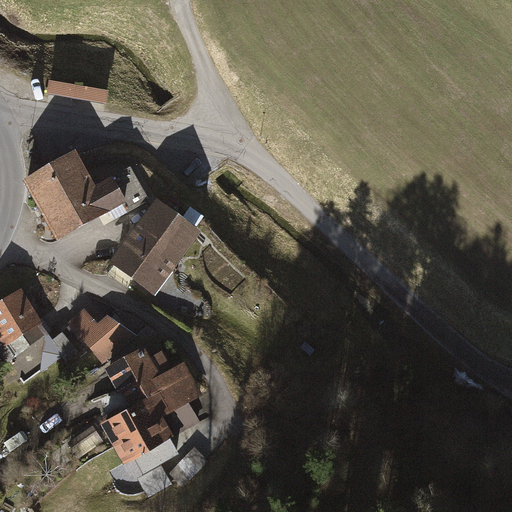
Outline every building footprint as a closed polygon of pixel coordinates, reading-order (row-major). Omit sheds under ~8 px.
[(48,82),(46,95),(106,104),(108,92),(48,82)] [(20,182),(55,243),(122,205),(127,213),(149,200),(130,168),(95,188),(74,152),(20,182)] [(152,299),(200,237),(156,203),(108,264),(152,299)] [(22,287),(0,301),(0,333),(16,357),(53,332),(22,287)] [(108,316),(97,325),(84,309),(69,324),(88,345),(104,365),(137,336),(108,316)] [(88,345),(69,324),(50,340),(69,362),(88,345)] [(144,348),(104,372),(118,396),(122,394),(130,408),(99,426),(112,447),(161,418),(199,395),(184,369),(175,375),(163,356),(153,362),(144,348)] [(172,438),(161,418),(112,447),(123,468),(135,462),(143,476),(162,466),(179,456),(169,439),(172,438)] [(92,426),(68,443),(79,459),(103,442),(92,426)] [(194,449),(171,474),(185,486),(208,462),(194,449)] [(143,476),(139,479),(149,498),(173,484),(162,466),(143,476)]
